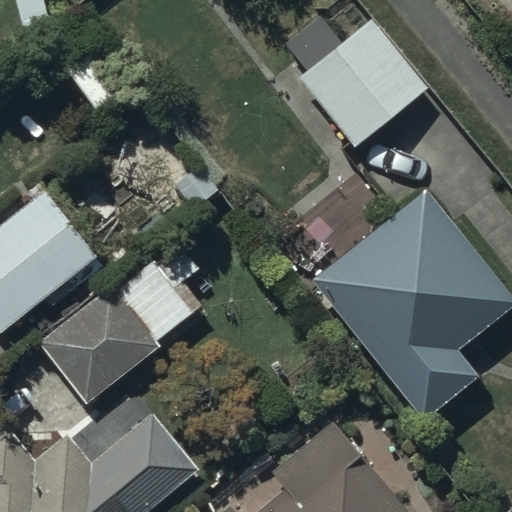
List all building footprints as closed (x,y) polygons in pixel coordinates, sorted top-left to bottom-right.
[(305,70),(295,78),(354,151),(426,89),(370,20),(341,44),(318,16),(284,44),(305,70)] [(36,186),(32,189),(0,217),(0,333),(97,260),(36,186)] [(309,282),(311,285),(420,425),(477,381),(456,353),(511,308),(511,302),(426,191),(354,247),(338,225),(315,242),(331,264),(309,282)] [(198,270),(175,240),(36,345),(82,406),(158,349),(153,343),(188,316),(170,291),(198,270)] [(0,511),(150,511),(200,471),(153,414),(138,427),(136,414),(120,410),(108,417),(112,435),(122,439),(89,465),(65,436),(32,463),(0,423),(0,511)] [(402,511),(330,423),(269,474),(283,491),(257,511),(232,511),(227,505),(218,511),(402,511)]
